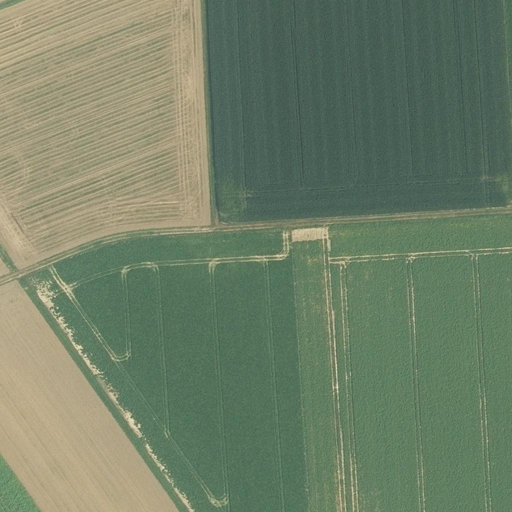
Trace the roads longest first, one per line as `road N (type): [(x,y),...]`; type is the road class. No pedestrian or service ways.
road 1 (track): [(0,282),(136,234),(511,211)]
road 2 (track): [(0,255),(183,511)]
road 3 (track): [(204,0),(215,229)]
